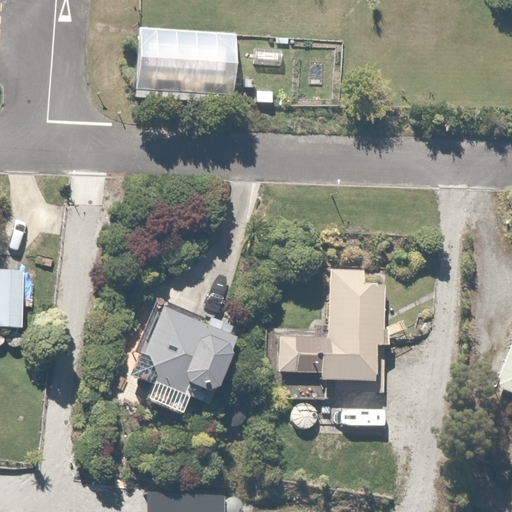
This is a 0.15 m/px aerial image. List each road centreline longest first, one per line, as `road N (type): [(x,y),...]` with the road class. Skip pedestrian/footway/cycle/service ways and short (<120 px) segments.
road 1 (residential): [(511,169),(41,148)]
road 2 (residential): [(52,0),(41,148)]
